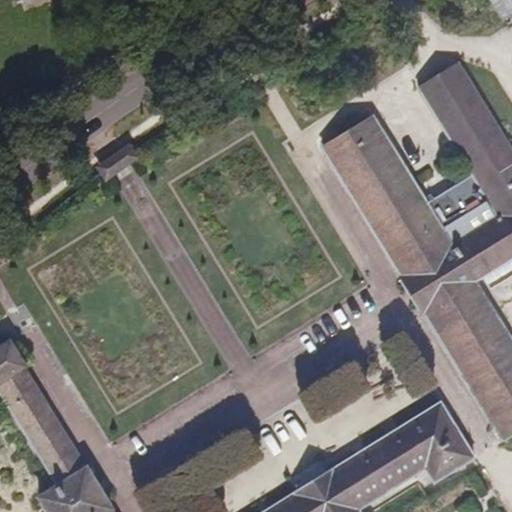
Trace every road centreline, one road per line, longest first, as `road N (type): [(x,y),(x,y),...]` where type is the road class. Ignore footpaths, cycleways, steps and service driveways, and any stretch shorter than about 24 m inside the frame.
road 1 (unclassified): [(281,0),(90,119),(0,193)]
road 2 (unknown): [(0,129),(210,0)]
